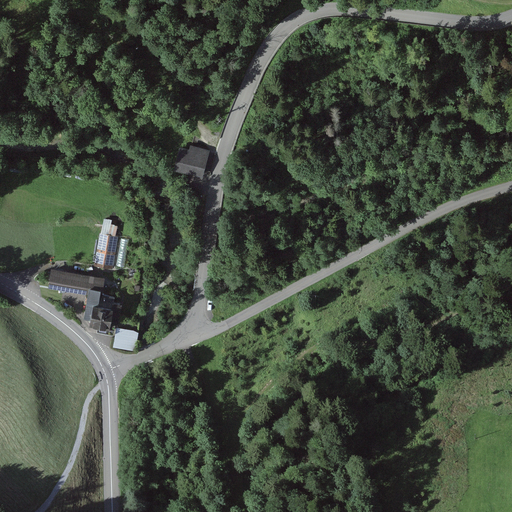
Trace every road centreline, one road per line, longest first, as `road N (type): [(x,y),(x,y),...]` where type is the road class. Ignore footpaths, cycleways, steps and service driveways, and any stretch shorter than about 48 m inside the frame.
road 1 (unclassified): [(184,335),(196,311),(225,139),(272,39),(292,20),(333,8),(459,22),(511,16)]
road 2 (track): [(511,304),(501,298),(373,344),(333,339),(279,376),(260,407),(231,418),(209,408),(184,335)]
road 3 (unclassified): [(511,185),(422,216),(222,327),(184,335)]
road 4 (track): [(40,511),(71,469),(89,397),(105,382)]
road 5 (tertiary): [(102,368),(111,511)]
road 6 (tertiary): [(0,286),(75,333),(102,368)]
